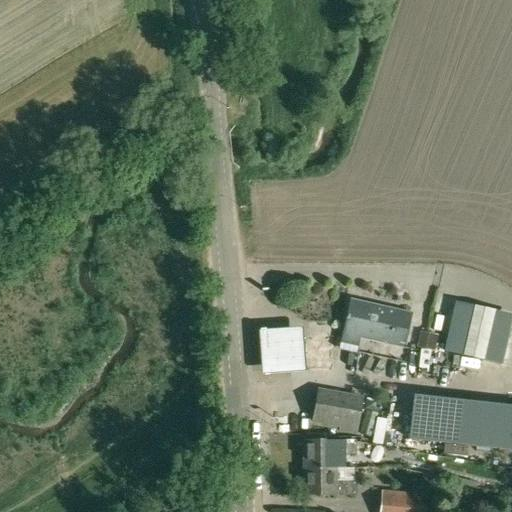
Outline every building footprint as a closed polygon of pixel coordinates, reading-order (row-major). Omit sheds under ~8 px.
[(343,335),(360,339),(404,349),(411,315),(351,301),(343,335)] [(462,357),(483,362),(501,366),(511,319),(511,315),(474,307),(462,357)] [(261,373),(304,371),(302,327),(259,329),(261,373)] [(305,336),(306,367),(331,366),(329,335),(305,336)] [(362,399),(318,391),(312,423),(340,428),(339,432),(355,435),(362,399)] [(408,440),(511,451),(511,408),(413,398),(408,440)] [(305,470),(334,469),(334,457),(356,456),(355,441),(330,441),(330,443),(304,443),(305,470)] [(334,469),(305,470),(305,496),(331,496),(331,497),(356,497),(356,482),(334,483),(334,469)] [(425,498),(383,494),(382,508),(423,511),(425,498)]
